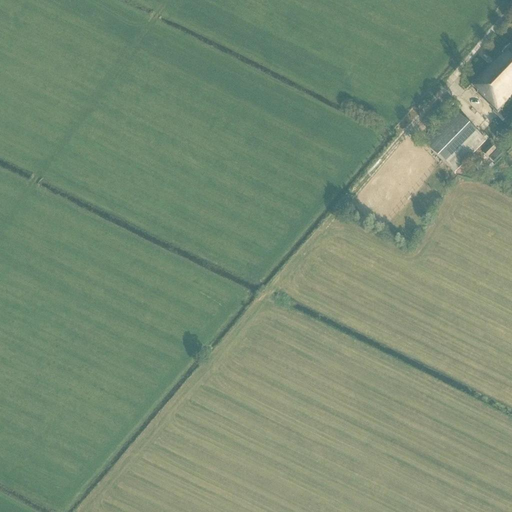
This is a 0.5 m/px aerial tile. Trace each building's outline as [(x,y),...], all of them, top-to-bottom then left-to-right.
[(511,99),(511,44),(472,85),(479,92),(477,94),(484,101),(482,102),(502,121),(509,114),(504,109),(511,99)] [(454,173),(485,142),(455,111),(423,143),(454,173)] [(490,176),(506,158),(492,145),(483,154),(488,159),(480,167),(490,176)] [(389,165),(380,176),(422,208),(431,197),(389,165)] [(425,172),(416,181),(428,194),(438,185),(425,172)] [(387,232),(397,238),(400,236),(409,221),(416,215),(419,211),(414,206),(404,200),(399,194),(380,181),(372,188),(370,191),(376,197),(366,191),(360,199),(360,200),(368,209),(362,204),(387,232)]
